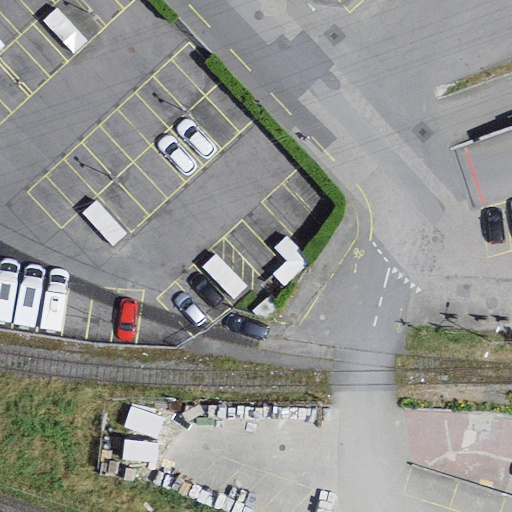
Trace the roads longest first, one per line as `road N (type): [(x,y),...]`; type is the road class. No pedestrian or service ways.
road 1 (residential): [(411,196),(365,357),(371,511)]
road 2 (residential): [(222,0),(411,196)]
road 3 (residential): [(411,196),(460,261),(488,287),(511,292)]
